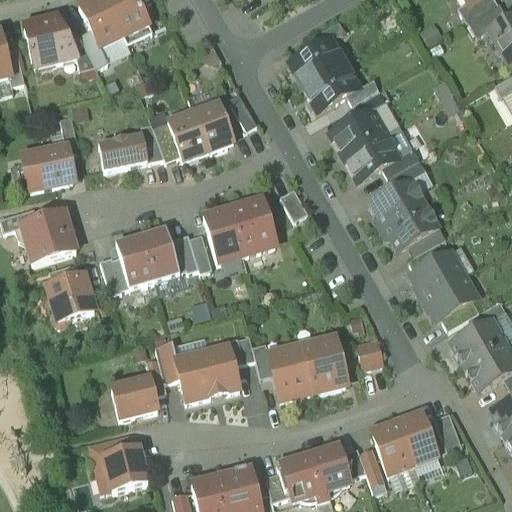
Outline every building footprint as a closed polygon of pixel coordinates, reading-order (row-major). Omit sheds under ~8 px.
[(131,0),(108,0),(102,4),(123,47),(134,42),(148,35),(131,0)] [(466,32),(468,31),(497,14),(489,0),(467,13),(467,11),(457,17),(466,32)] [(460,0),(467,11),(467,13),(489,0),(460,0)] [(100,58),(123,47),(102,4),(78,15),(91,41),(99,59),(100,58)] [(499,13),(497,14),(468,31),(476,46),(488,39),(488,38),(507,28),(499,13)] [(488,39),(508,73),(511,70),(511,24),(507,28),(488,38),(488,39)] [(23,35),(34,79),(76,69),(77,68),(72,59),(57,27),(23,35)] [(312,45),(318,55),(330,48),(331,49),(345,41),(338,30),(312,45)] [(152,42),(148,35),(134,42),(137,49),(152,42)] [(80,46),(83,54),(95,77),(95,78),(107,72),(100,58),(99,59),(91,41),(80,46)] [(134,42),(123,47),(126,54),(137,49),(134,42)] [(0,43),(0,89),(9,87),(11,87),(4,60),(0,43)] [(289,72),(303,97),(345,74),(331,49),(330,48),(318,55),(289,72)] [(79,81),(95,77),(83,54),(72,59),(77,68),(76,69),(79,81)] [(9,87),(11,95),(24,92),(16,57),(4,60),(11,87),(9,87)] [(359,98),(345,74),(303,97),(317,122),(347,105),(359,98)] [(511,84),(494,95),(500,106),(511,99),(511,84)] [(447,89),(435,94),(447,122),(459,117),(447,89)] [(347,105),(353,116),(379,101),(372,90),(359,98),(347,105)] [(386,112),(379,101),(353,116),(348,118),(354,129),(371,119),(372,120),(386,112)] [(228,110),(246,141),(257,135),(239,104),(228,110)] [(218,114),(193,123),(208,163),(233,154),(218,114)] [(329,143),(343,167),(385,143),(372,120),(371,119),(354,129),(329,143)] [(182,173),(208,163),(193,123),(167,132),(180,166),(182,173)] [(66,158),(67,164),(79,161),(71,126),(60,128),(66,158)] [(163,168),(164,172),(180,166),(167,132),(152,138),(163,168)] [(140,137),(142,146),(148,172),(163,168),(152,138),(151,134),(140,137)] [(398,167),(385,143),(343,167),(357,192),(381,178),(399,168),(398,167)] [(98,155),(103,181),(148,172),(142,146),(127,149),(127,147),(112,150),(113,152),(98,155)] [(23,167),(30,201),(73,191),(67,164),(66,158),(23,167)] [(381,178),(388,188),(419,170),(412,159),(398,167),(399,168),(381,178)] [(425,181),(419,170),(388,188),(394,199),(411,189),(425,181)] [(411,189),(418,201),(431,193),(425,181),(411,189)] [(369,213),(383,237),(425,213),(418,201),(411,189),(394,199),(369,213)] [(279,207),(293,231),(307,223),(293,199),(279,207)] [(261,210),(228,220),(242,266),(275,256),(261,210)] [(439,237),(425,213),(383,237),(397,261),(407,256),(439,238),(439,237)] [(0,228),(0,230),(3,242),(15,239),(21,237),(20,235),(37,230),(34,218),(0,228)] [(216,273),(242,266),(228,220),(202,227),(216,273)] [(20,235),(21,237),(26,253),(32,274),(76,261),(64,222),(37,230),(20,235)] [(18,249),(26,253),(21,237),(15,239),(18,249)] [(179,284),(179,282),(169,252),(165,238),(140,246),(154,292),(179,284)] [(407,256),(413,266),(438,252),(445,248),(439,238),(407,256)] [(186,282),(198,279),(189,248),(188,244),(176,248),(177,249),(186,280),(186,282)] [(201,244),(189,248),(198,279),(199,282),(211,279),(201,244)] [(115,253),(119,267),(128,298),(129,299),(154,292),(140,246),(115,253)] [(177,249),(169,252),(179,282),(186,280),(177,249)] [(445,264),(438,252),(413,266),(407,270),(414,282),(445,264)] [(411,284),(424,307),(463,285),(450,262),(445,264),(414,282),(411,284)] [(99,270),(110,305),(121,302),(121,300),(112,269),(111,267),(99,270)] [(121,300),(128,298),(119,267),(112,269),(121,300)] [(48,282),(52,295),(79,287),(75,274),(48,282)] [(158,305),(183,298),(179,284),(154,292),(158,305)] [(47,296),(55,322),(58,332),(68,329),(94,321),(83,285),(79,287),(52,295),(47,296)] [(476,307),(463,285),(424,307),(436,330),(440,328),(471,310),(476,307)] [(447,340),(468,328),(478,322),(471,310),(440,328),(447,340)] [(499,310),(478,322),(468,328),(474,338),(491,328),(492,329),(506,321),(499,310)] [(65,335),(68,329),(58,332),(55,322),(52,327),(53,333),(59,336),(65,335)] [(450,352),(464,377),(505,353),(492,329),(491,328),(474,338),(450,352)] [(233,374),(255,369),(252,356),(249,346),(225,352),(227,357),(229,357),(233,374)] [(308,355),(299,357),(311,403),(346,394),(334,348),(326,350),(325,349),(307,353),(308,355)] [(357,355),(362,378),(382,373),(376,350),(357,355)] [(155,357),(158,370),(163,392),(179,388),(175,370),(176,370),(172,353),(155,357)] [(265,353),(252,356),(255,369),(259,388),(271,385),(273,384),(268,364),(265,353)] [(511,364),(505,353),(464,377),(478,401),(502,387),(511,381),(511,364)] [(227,357),(196,365),(206,407),(239,399),(233,374),(229,357),(227,357)] [(280,411),(311,403),(299,357),(268,364),(273,384),(271,385),(274,398),(276,397),(280,411)] [(185,412),(206,407),(196,365),(176,370),(175,370),(179,388),(185,412)] [(166,402),(163,392),(158,370),(146,373),(149,388),(150,388),(154,405),(166,402)] [(511,381),(502,387),(508,398),(511,395),(511,381)] [(111,398),(119,429),(158,419),(154,405),(150,388),(149,388),(111,398)] [(511,409),(490,422),(504,446),(511,441),(511,409)] [(434,427),(446,461),(461,455),(449,421),(434,427)] [(421,423),(398,432),(414,475),(437,466),(421,423)] [(387,485),(414,475),(398,432),(371,442),(387,485)] [(127,447),(121,449),(124,461),(130,459),(127,447)] [(99,453),(102,466),(103,466),(124,461),(121,449),(120,448),(99,453)] [(97,486),(107,484),(103,466),(102,466),(99,453),(88,456),(96,487),(97,486)] [(347,487),(345,482),(339,461),(337,456),(323,460),(324,463),(317,465),(316,462),(309,464),(323,510),(325,510),(329,508),(328,506),(333,505),(338,501),(341,497),(349,494),(347,487)] [(124,461),(103,466),(107,484),(111,499),(111,501),(147,492),(138,457),(130,459),(124,461)] [(347,487),(365,482),(359,464),(357,458),(344,462),(350,481),(345,482),(347,487)] [(372,459),(359,464),(365,482),(370,494),(383,489),(372,459)] [(344,462),(343,460),(339,461),(345,482),(350,481),(344,462)] [(317,511),(321,511),(323,510),(309,464),(301,467),(302,469),(295,472),(294,469),(280,473),(282,479),(289,500),(290,505),(292,511),(300,510),(305,511),(311,511),(316,510),(316,511),(317,511)] [(235,482),(216,487),(222,511),(259,511),(258,505),(256,497),(254,491),(250,492),(249,489),(251,478),(246,480),(245,476),(234,479),(235,482)] [(289,500),(282,479),(277,480),(278,482),(284,501),(289,500)] [(269,502),(272,511),(290,505),(289,500),(284,501),(278,482),(265,486),(269,502)] [(107,484),(97,486),(101,502),(111,499),(107,484)] [(195,511),(222,511),(216,487),(191,494),(195,511)] [(370,494),(373,502),(386,498),(383,489),(370,494)] [(259,511),(271,511),(272,511),(269,502),(258,505),(259,511)] [(171,507),(172,511),(189,511),(187,503),(171,507)]
